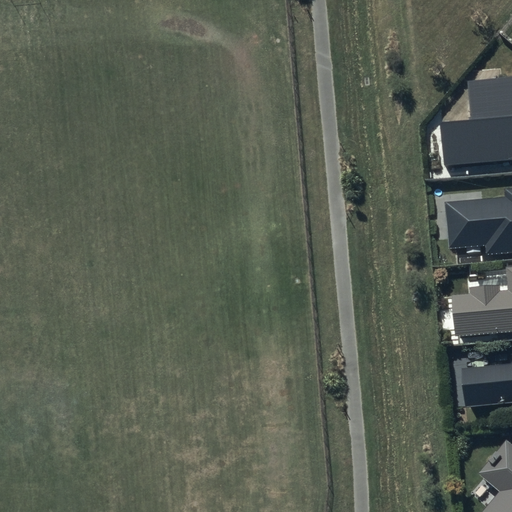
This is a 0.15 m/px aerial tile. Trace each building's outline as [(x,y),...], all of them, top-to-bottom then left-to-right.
[(445,126),(449,168),(511,162),(511,81),(471,85),(474,124),(445,126)] [(447,207),(451,252),(488,249),(489,257),(511,255),(511,192),(508,193),(509,201),(447,207)] [(454,299),(457,340),(511,334),(511,270),(509,271),(511,293),(503,294),(503,289),(473,291),(474,297),(454,299)] [(511,368),(465,372),(468,408),(511,404),(511,368)] [(511,511),(511,447),(509,445),(482,477),(503,494),(488,511),(511,511)]
